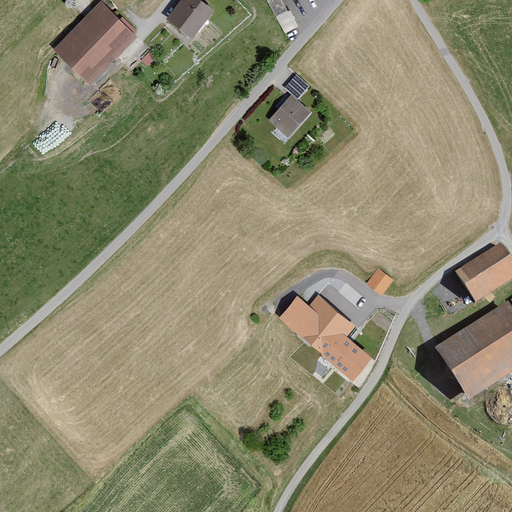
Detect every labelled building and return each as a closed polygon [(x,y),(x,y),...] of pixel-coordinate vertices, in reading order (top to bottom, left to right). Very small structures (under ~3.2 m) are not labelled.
[(215,11),(200,0),(180,0),(166,20),(193,40),(215,11)] [(100,1),(53,50),(92,87),(139,38),(100,1)] [(276,15),(285,32),(299,25),(290,8),(276,15)] [(292,93),(270,118),(288,134),(309,110),(297,99),(310,84),(297,73),(284,87),(292,93)] [(511,259),(500,241),(455,271),(476,302),(511,278),(511,259)] [(394,278),(379,267),(367,283),(383,294),(394,278)] [(310,306),(296,295),(278,317),(353,379),(370,358),(345,337),(354,326),(319,296),(310,306)] [(511,308),(508,302),(434,350),(469,403),(511,375),(511,308)]
